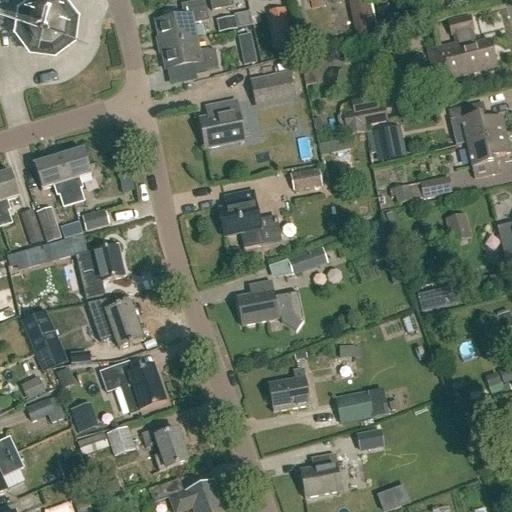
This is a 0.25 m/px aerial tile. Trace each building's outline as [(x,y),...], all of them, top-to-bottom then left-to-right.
[(208,0),(211,13),(233,8),(230,0),(208,0)] [(154,24),(159,48),(196,40),(193,26),(208,23),(204,1),(180,6),(182,18),(154,24)] [(288,26),(285,9),(274,11),(277,28),(288,26)] [(55,12),(43,10),(38,11),(28,18),(27,21),(24,33),(25,37),(32,48),(35,50),(48,52),(52,51),(63,43),(65,40),(67,28),(66,24),(58,14),(55,12)] [(489,42),(476,45),(473,33),(474,33),(470,17),(446,23),(450,39),(452,38),(454,45),(427,52),(432,75),(439,74),(441,83),(496,69),(489,42)] [(226,24),(227,32),(235,31),(234,22),(226,24)] [(226,24),(217,25),(218,34),(227,32),(226,24)] [(251,36),(240,39),(242,51),(254,49),(251,36)] [(199,54),(196,40),(159,48),(164,72),(193,66),(195,78),(219,73),(214,51),(199,54)] [(290,73),(250,82),(256,111),(296,102),(290,73)] [(244,143),(236,103),(210,108),(212,119),(199,121),(205,151),(244,143)] [(461,127),(466,146),(506,136),(501,118),(487,122),(482,105),(448,114),(451,129),(461,127)] [(386,124),(383,109),(343,116),(347,138),(362,136),(361,128),(386,124)] [(511,155),(506,136),(466,146),(475,181),(500,175),(496,158),(511,155)] [(323,148),(326,160),(359,151),(356,140),(323,148)] [(82,153),(58,160),(72,208),(83,205),(79,192),(81,191),(78,182),(90,178),(82,153)] [(62,211),(72,208),(58,160),(33,168),(41,193),(52,189),(55,199),(58,199),(62,211)] [(320,182),(318,171),(290,176),(293,194),(322,189),(320,182)] [(0,177),(0,229),(0,230),(11,227),(7,214),(9,213),(6,203),(18,200),(10,175),(0,177)] [(451,195),(447,179),(394,190),(397,205),(451,195)] [(241,236),(244,252),(282,245),(276,218),(259,222),(253,193),(227,198),(230,208),(217,211),(223,240),(241,236)] [(60,239),(52,210),(36,215),(45,244),(60,239)] [(109,227),(104,212),(81,219),(85,233),(109,227)] [(42,244),(33,213),(20,216),(30,248),(42,244)] [(470,239),(463,216),(444,221),(451,245),(470,239)] [(511,223),(484,230),(488,243),(511,237),(511,223)] [(125,279),(117,248),(93,254),(93,257),(63,264),(66,277),(61,278),(67,304),(87,299),(81,273),(96,269),(100,285),(125,279)] [(317,267),(312,255),(287,262),(270,268),(272,280),(291,277),(317,267)] [(226,284),(240,281),(238,267),(224,270),(226,284)] [(446,303),(438,279),(419,286),(427,309),(446,303)] [(272,293),(270,283),(248,288),(250,298),(236,301),(241,329),(242,328),(240,323),(278,315),(279,320),(294,329),(301,318),(295,288),(272,293)] [(108,321),(85,329),(90,345),(102,340),(101,336),(112,332),(115,340),(119,351),(141,343),(145,342),(139,327),(135,328),(127,306),(115,310),(105,314),(108,321)] [(50,370),(81,364),(79,356),(48,362),(50,370)] [(132,376),(129,365),(93,377),(101,398),(121,391),(130,417),(166,405),(153,369),(132,376)] [(309,408),(303,371),(292,373),(294,382),(267,387),(272,414),(309,408)] [(511,374),(500,379),(498,374),(489,377),(493,390),(511,384),(511,385),(511,374)] [(385,404),(383,392),(335,401),(339,425),(387,417),(385,404)] [(63,419),(55,399),(25,410),(30,423),(49,416),(51,424),(63,419)] [(494,403),(498,419),(511,415),(511,402),(501,405),(500,402),(494,403)] [(135,452),(127,429),(106,436),(114,459),(135,452)] [(161,438),(158,431),(141,437),(146,451),(157,447),(160,457),(153,459),(159,475),(186,465),(175,433),(161,438)] [(108,448),(103,434),(76,444),(81,458),(108,448)] [(0,462),(16,455),(10,442),(0,446),(0,462)] [(16,455),(0,462),(0,496),(6,494),(0,481),(12,475),(11,473),(22,468),(16,455)] [(340,493),(334,457),(324,459),(325,468),(298,473),(303,500),(340,493)] [(182,495),(177,482),(149,493),(154,505),(168,500),(171,511),(188,511),(192,511),(222,511),(212,484),(182,495)]
